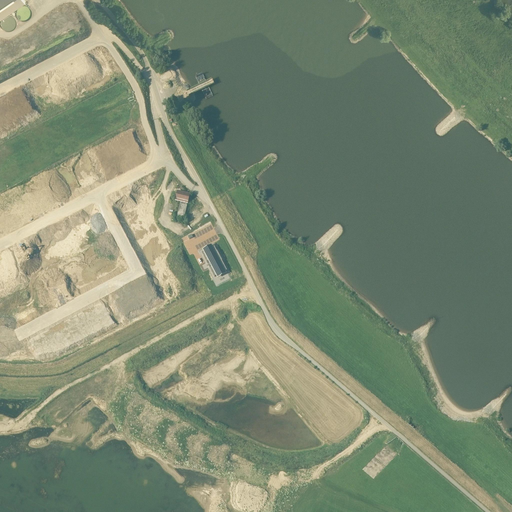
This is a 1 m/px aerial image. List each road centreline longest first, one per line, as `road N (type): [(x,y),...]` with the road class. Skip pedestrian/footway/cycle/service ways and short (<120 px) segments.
road 1 (unclassified): [(487,511),(276,331),(172,136),(145,60),(97,0)]
road 2 (track): [(210,204),(147,138),(130,79),(102,43),(0,91)]
road 3 (motorway): [(0,66),(108,0)]
